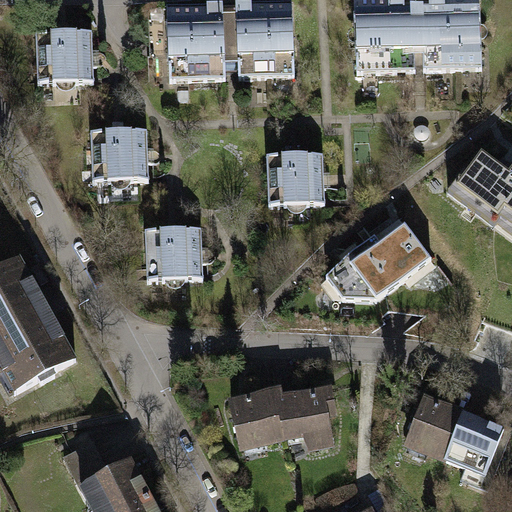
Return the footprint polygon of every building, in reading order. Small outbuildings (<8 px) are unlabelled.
[(408,7),(359,9),(363,82),(419,79),(418,66),(428,66),(429,80),(486,77),(482,2),(433,4),(433,18),(409,19),(408,7)] [(294,10),(169,15),(172,92),(230,90),(229,75),(244,74),(245,87),(297,85),(294,10)] [(94,40),(38,42),(39,94),(96,92),(94,40)] [(151,142),(93,144),(95,195),(153,193),(151,142)] [(481,155),(451,195),(511,238),(511,171),(509,175),(481,155)] [(326,165),(271,166),(272,217),(328,215),(326,165)] [(374,240),(353,255),(327,280),(342,302),(376,303),(430,263),(405,228),(379,247),(374,240)] [(204,239),(149,242),(151,293),(207,290),(204,239)] [(80,371),(23,269),(0,281),(0,376),(17,407),(80,371)] [(287,401),(287,453),(306,448),(312,461),(338,457),(334,414),(330,391),(287,401)] [(244,463),(287,453),(287,401),(287,395),(230,407),(244,463)] [(472,420),(429,404),(410,455),(454,470),(472,420)] [(511,434),(472,420),(454,470),(494,484),(511,434)] [(110,478),(92,443),(62,459),(81,493),(110,478)] [(110,478),(81,493),(90,511),(155,511),(131,467),(110,478)]
